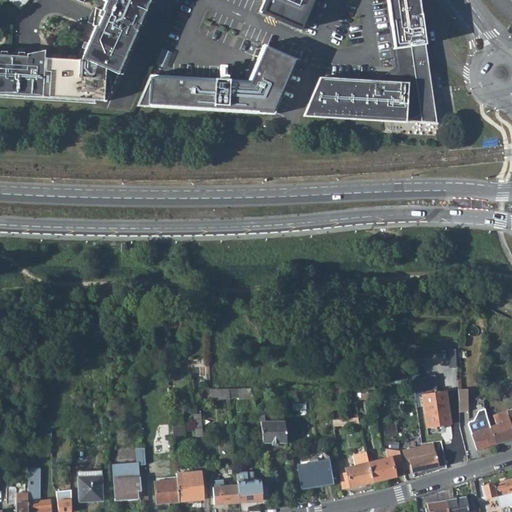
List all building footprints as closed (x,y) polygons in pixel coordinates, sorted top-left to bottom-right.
[(0,96),(105,103),(149,0),(106,0),(101,12),(94,9),(92,27),(94,28),(79,61),(43,59),(43,54),(36,54),(25,56),(25,58),(0,56),(0,96)] [(8,23),(22,8),(26,3),(21,0),(10,0),(0,11),(0,31),(2,29),(8,23)] [(267,0),(261,15),(301,32),(315,0),(267,0)] [(386,0),(392,42),(393,48),(396,48),(399,70),(398,85),(319,80),(310,98),(309,116),(401,122),(404,121),(407,121),(411,120),(413,118),(417,116),(419,114),(422,111),(425,107),(427,103),(428,100),(428,96),(428,91),(422,44),(424,44),(418,0),(386,0)] [(149,77),(147,108),(273,116),(297,62),(263,46),(251,74),(247,83),(149,77)] [(415,377),(418,393),(438,390),(435,374),(415,377)] [(511,400),(511,382),(497,385),(502,402),(511,400)] [(368,383),(348,385),(348,395),(370,393),(368,383)] [(348,385),(328,385),(330,396),(348,395),(348,385)] [(229,389),(230,399),(253,397),(250,388),(229,389)] [(458,388),(458,399),(459,410),(467,410),(467,399),(467,388),(458,388)] [(229,389),(210,390),(211,401),(230,399),(229,389)] [(450,425),(446,393),(422,396),(426,428),(450,425)] [(477,450),(496,444),(490,428),(488,422),(486,416),(484,412),(484,408),(478,410),(474,421),(467,423),(477,450)] [(496,444),(511,439),(511,426),(510,422),(511,421),(511,410),(493,416),(496,424),(502,422),(503,424),(490,428),(496,444)] [(193,414),(195,436),(202,436),(200,413),(193,414)] [(346,419),(333,420),(334,428),(359,425),(358,418),(346,419)] [(287,440),(284,420),(261,422),(261,423),(263,443),(287,440)] [(172,426),(173,439),(180,439),(178,426),(172,426)] [(407,451),(412,474),(437,467),(433,446),(407,451)] [(145,464),(144,447),(135,447),(136,463),(137,463),(137,464),(145,464)] [(368,463),(373,482),(395,477),(393,469),(402,467),(399,451),(387,449),(389,458),(368,463)] [(399,451),(402,467),(404,476),(412,474),(407,451),(399,451)] [(366,454),(353,457),(355,467),(349,467),(346,469),(346,472),(350,488),(373,482),(368,463),(366,454)] [(332,483),(327,461),(297,466),(301,489),(332,483)] [(140,490),(139,477),(138,477),(137,463),(136,463),(113,465),(115,499),(137,497),(136,490),(140,490)] [(177,479),(178,501),(203,500),(201,470),(176,473),(177,479)] [(246,472),(236,472),(237,485),(239,503),(263,501),(261,480),(255,480),(254,472),(246,473),(246,472)] [(346,472),(340,474),(342,490),(350,488),(346,472)] [(100,476),(77,478),(79,502),(102,500),(100,476)] [(511,504),(511,478),(482,486),(485,499),(497,496),(500,508),(511,504)] [(154,481),(156,504),(178,501),(177,479),(154,481)] [(216,487),(213,487),(214,505),(239,503),(237,485),(225,486),(216,487)] [(15,504),(14,511),(27,511),(27,501),(16,502),(16,493),(25,493),(24,487),(6,487),(6,504),(15,504)] [(454,498),(452,488),(443,490),(447,511),(470,511),(468,496),(454,498)] [(438,502),(427,504),(428,511),(447,511),(443,490),(436,493),(438,502)] [(38,493),(39,500),(27,501),(27,511),(50,511),(48,492),(38,493)] [(25,493),(16,493),(16,502),(27,501),(27,493),(25,493)]
